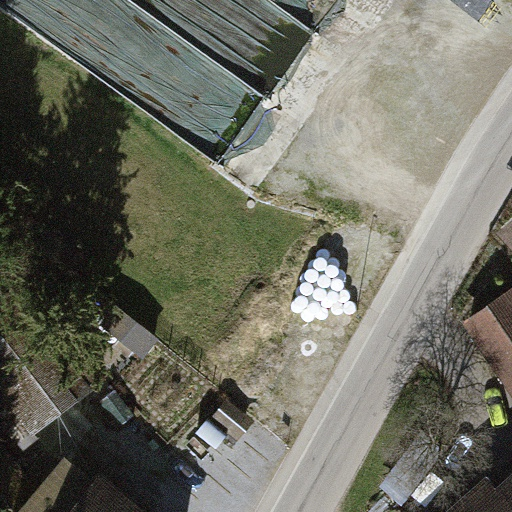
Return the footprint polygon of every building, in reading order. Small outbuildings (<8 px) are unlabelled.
[(511,295),(468,325),(511,389),(511,295)] [(0,507),(31,482),(0,444),(0,440),(25,420),(39,437),(77,407),(0,313),(0,507)] [(131,352),(115,374),(157,406),(173,384),(131,352)] [(101,481),(70,455),(20,511),(145,511),(105,477),(101,481)] [(511,511),(511,484),(506,490),(493,475),(450,511),(511,511)]
